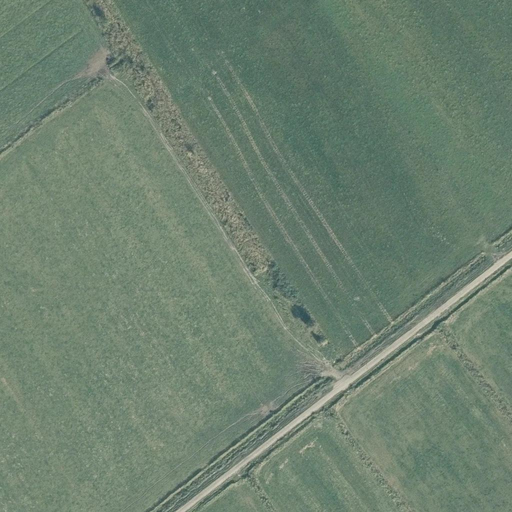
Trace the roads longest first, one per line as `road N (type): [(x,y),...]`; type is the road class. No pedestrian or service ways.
road 1 (track): [(99,66),(146,118),(219,231),(284,335),(290,371),(329,373),(345,384)]
road 2 (track): [(423,324),(511,439)]
